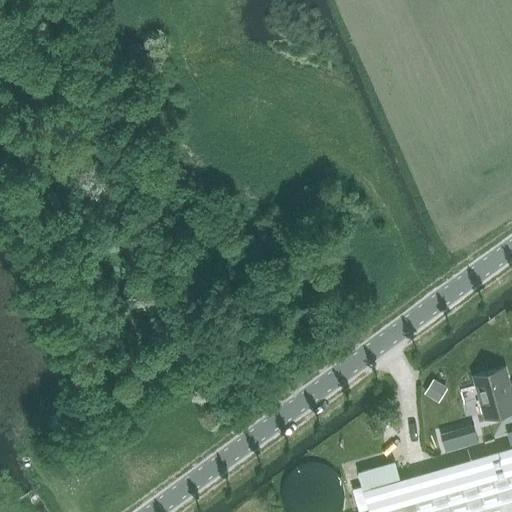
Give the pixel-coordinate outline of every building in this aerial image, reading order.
[(475,376),(486,417),(511,410),(511,395),(504,368),(475,376)] [(448,385),(433,375),(424,391),(439,400),(448,385)] [(477,441),(472,424),(441,434),(446,450),(477,441)] [(511,511),(511,447),(399,480),(394,463),(358,474),(369,511),(511,511)] [(340,496),(340,495),(339,490),(338,485),(336,480),(332,475),(327,470),(320,466),(311,464),(303,465),(298,466),(292,470),(289,472),(285,476),(282,481),(280,487),(279,494),(279,499),(280,504),(283,510),(283,511),(334,511),(337,508),(339,501),(340,496)]
